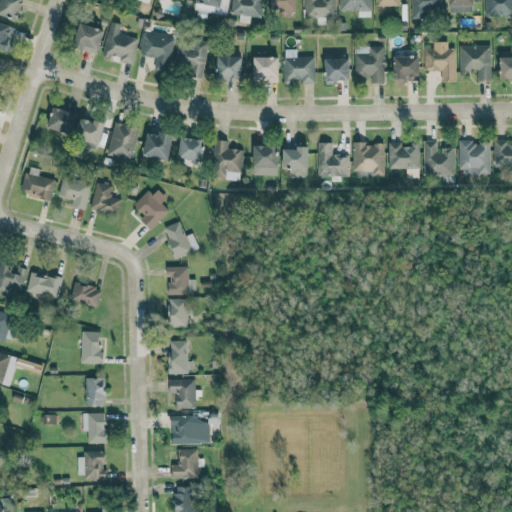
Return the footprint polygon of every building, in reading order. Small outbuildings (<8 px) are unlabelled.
[(1,0),(0,3),(0,12),(19,19),(25,0),(1,0)] [(195,0),(194,16),(206,18),(207,12),(225,15),(227,3),(228,3),(228,0),(195,0)] [(231,0),(231,14),(246,15),(246,16),(261,17),(261,0),(231,0)] [(294,0),(270,0),(270,11),(295,12),(294,0)] [(335,0),(304,0),(304,17),(335,16),(335,0)] [(370,0),(339,0),(339,10),(370,10),(370,0)] [(441,10),(440,0),(411,0),(411,19),(423,18),(423,11),(441,10)] [(472,12),(472,0),(448,0),(449,12),(472,12)] [(511,0),(484,0),(485,16),(511,15),(511,0)] [(0,20),(0,43),(7,46),(14,25),(0,20)] [(137,37),(119,34),(121,23),(109,21),(103,57),(119,59),(119,61),(133,64),(137,37)] [(96,54),(103,30),(80,22),(72,46),(96,54)] [(154,70),(169,72),(174,38),(143,33),(140,55),(156,57),(154,70)] [(173,69),(202,75),(208,43),(179,38),(173,69)] [(354,54),(354,76),(371,75),(371,83),(384,82),(383,45),(369,46),(369,53),(354,54)] [(490,45),(459,45),(460,72),(476,72),(476,81),(490,81),(490,45)] [(424,48),(424,70),(441,70),(441,82),(455,82),(455,48),(424,48)] [(284,82),(314,82),(314,57),(296,57),(296,49),(284,49),(284,82)] [(241,79),(241,57),(216,55),(216,78),(241,79)] [(393,56),(394,82),(418,81),(418,55),(393,56)] [(253,81),(278,81),(278,57),(253,56),(253,81)] [(511,78),(511,57),(499,57),(500,79),(511,78)] [(348,58),(325,59),(325,84),(336,84),(336,80),(349,80),(348,58)] [(46,128),(70,134),(75,113),(52,106),(46,128)] [(104,124),(80,117),(74,138),(98,145),(104,124)] [(106,155),(130,161),(138,128),(114,122),(106,155)] [(167,160),(173,135),(158,131),(157,135),(147,132),(142,155),(167,160)] [(200,161),(204,140),(181,136),(177,157),(200,161)] [(241,149),(227,149),(228,140),(213,140),(212,178),(240,179),(241,149)] [(438,140),(423,140),(424,176),(454,176),(454,147),(438,148),(438,140)] [(388,168),(418,168),(418,144),(401,144),(401,141),(388,141),(388,168)] [(489,175),(490,141),(458,141),(458,169),(467,169),(467,174),(489,175)] [(511,141),(494,141),(493,166),(511,166),(511,141)] [(348,176),(348,154),(332,154),(332,142),(318,142),(317,176),(348,176)] [(384,175),(384,144),(367,144),(367,142),(353,142),(353,171),(372,171),(372,175),(384,175)] [(253,174),(276,175),(277,145),(253,145),(253,174)] [(307,148),(282,147),(282,169),(289,169),(288,177),(307,178),(307,148)] [(21,194),(52,198),(54,177),(23,174),(21,194)] [(58,196),(72,199),(71,206),(85,209),(90,182),(62,176),(58,196)] [(120,198),(109,196),(111,185),(95,182),(90,210),(116,215),(120,198)] [(169,210),(161,203),(164,199),(150,186),(133,204),(144,215),(139,220),(150,230),(169,210)] [(176,258),(199,248),(192,232),(185,235),(178,220),(162,228),(176,258)] [(0,293),(9,295),(11,288),(22,290),(26,268),(0,262),(0,293)] [(188,266),(166,266),(166,276),(168,276),(169,294),(195,293),(195,279),(188,279),(188,266)] [(26,291),(57,298),(62,278),(30,271),(26,291)] [(97,306),(101,288),(74,282),(70,300),(97,306)] [(186,299),(168,298),(167,326),(185,327),(186,299)] [(0,339),(4,340),(10,313),(0,310),(0,339)] [(81,362),(100,363),(101,332),(82,331),(81,362)] [(169,372),(195,372),(194,360),(188,360),(187,340),(168,341),(169,372)] [(43,364),(0,352),(0,382),(9,385),(14,366),(40,373),(43,364)] [(104,377),(85,377),(86,405),(105,404),(104,377)] [(169,393),(175,393),(175,408),(194,408),(195,379),(169,378),(169,393)] [(105,412),(83,413),(83,431),(87,431),(88,443),(105,442),(105,412)] [(209,443),(208,417),(170,418),(171,443),(209,443)] [(198,477),(197,448),(179,448),(179,463),(170,463),(171,478),(198,477)] [(77,453),(78,479),(106,478),(106,468),(104,468),(103,452),(77,453)] [(196,511),(196,486),(173,486),(173,511),(196,511)] [(0,511),(9,511),(10,498),(0,497),(0,511)]
